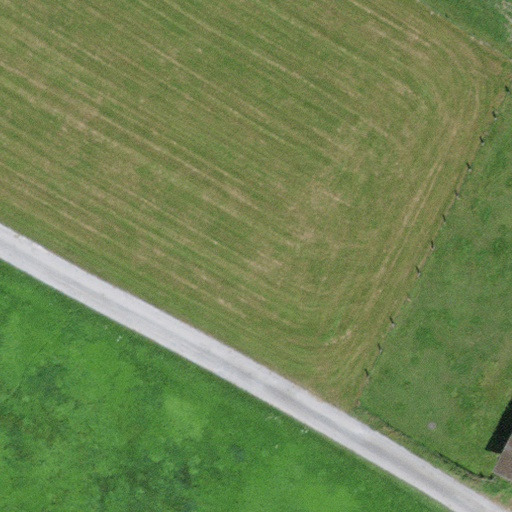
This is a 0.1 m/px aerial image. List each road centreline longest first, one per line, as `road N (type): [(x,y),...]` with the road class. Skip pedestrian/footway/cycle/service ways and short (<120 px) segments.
road 1 (unclassified): [(374,441),(0,235)]
road 2 (unclassified): [(374,441),(477,511)]
